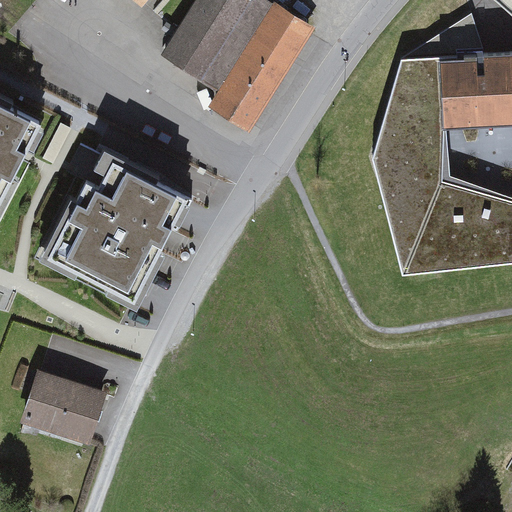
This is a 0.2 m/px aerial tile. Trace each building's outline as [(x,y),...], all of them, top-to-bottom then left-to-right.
[(132,0),(150,16),(164,0),(132,0)] [(256,141),(321,35),(263,0),(206,0),(168,64),(225,98),(214,115),(256,141)] [(405,60),(383,161),(411,285),(511,268),(511,51),(503,51),(501,45),(463,46),(461,54),(447,53),(446,58),(405,60)] [(0,234),(6,238),(62,133),(0,100),(0,234)] [(143,315),(208,190),(106,137),(41,262),(143,315)] [(112,396),(44,375),(27,428),(95,449),(112,396)]
